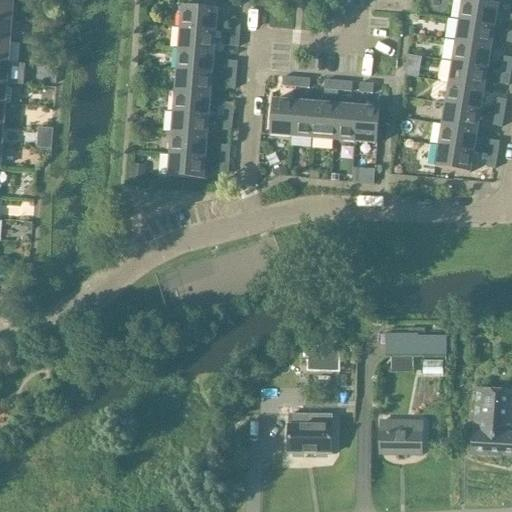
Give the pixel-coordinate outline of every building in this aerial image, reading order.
[(0,0),(0,21),(11,23),(13,1),(13,0),(0,0)] [(468,0),(462,0),(460,19),(495,25),(498,5),(468,0)] [(184,6),(182,28),(216,31),(218,9),(184,6)] [(231,19),(230,32),(240,33),(241,20),(231,19)] [(460,19),(457,39),(492,45),(495,25),(460,19)] [(0,42),(10,44),(11,23),(0,21),(0,42)] [(182,28),(180,49),(214,51),(216,31),(182,28)] [(239,47),(240,33),(230,32),(229,46),(239,47)] [(457,39),(453,60),(489,66),(492,45),(457,39)] [(0,64),(8,65),(10,44),(0,42),(0,64)] [(180,49),(178,69),(213,72),(214,51),(180,49)] [(511,57),(505,56),(503,68),(511,69),(511,57)] [(228,60),(227,73),(236,74),(237,61),(228,60)] [(453,60),(450,82),(485,87),(489,66),(453,60)] [(0,84),(6,85),(7,85),(8,65),(0,64),(0,84)] [(510,84),(511,70),(511,69),(503,68),(501,83),(510,84)] [(178,69),(177,91),(211,94),(213,72),(178,69)] [(235,89),(236,74),(227,73),(225,88),(235,89)] [(282,88),(296,89),(297,79),(283,78),(282,88)] [(297,79),(296,89),(310,90),(310,80),(297,79)] [(325,91),(340,92),(340,83),(326,82),(325,91)] [(450,82),(447,102),(482,108),(485,87),(450,82)] [(340,83),(340,92),(352,93),(353,84),(340,83)] [(0,106),(5,107),(5,106),(5,104),(11,104),(12,89),(6,89),(6,85),(0,84),(0,106)] [(373,94),(374,85),(360,85),(359,94),(373,94)] [(177,91),(175,112),(209,115),(211,94),(177,91)] [(498,98),(496,110),(506,112),(507,99),(498,98)] [(271,135),(292,137),(295,101),(273,99),(271,135)] [(295,101),(292,137),(313,139),(316,103),(295,101)] [(447,102),(443,123),(479,129),(482,108),(447,102)] [(224,103),(223,116),(233,117),(234,104),(224,103)] [(316,103),(313,139),(335,140),(338,104),(316,103)] [(338,104),(335,140),(356,142),(360,106),(338,104)] [(360,106),(356,142),(378,144),(381,108),(360,106)] [(504,126),(506,112),(496,110),(494,125),(504,126)] [(175,112),(173,133),(207,135),(209,115),(175,112)] [(231,131),(233,117),(223,116),(222,130),(231,131)] [(443,123),(440,145),(475,150),(479,129),(443,123)] [(173,133),(171,155),(205,157),(207,135),(173,133)] [(491,139),(489,153),(499,155),(501,141),(491,139)] [(221,145),(220,158),(229,159),(230,146),(221,145)] [(472,173),(475,150),(440,145),(436,168),(472,173)] [(496,167),(499,155),(489,153),(487,165),(496,167)] [(204,180),(205,157),(171,155),(170,177),(204,180)] [(228,174),(229,159),(220,158),(219,173),(228,174)] [(132,180),(143,181),(144,166),(133,165),(132,180)] [(388,335),(385,335),(385,357),(387,357),(447,357),(446,337),(425,337),(418,337),(418,335),(407,335),(388,335)] [(308,353),(307,374),(339,375),(340,355),(308,353)] [(511,457),(511,394),(477,392),(472,455),(511,457)] [(331,417),(288,417),(288,456),(331,456),(331,417)] [(381,422),(381,457),(421,458),(422,423),(381,422)]
